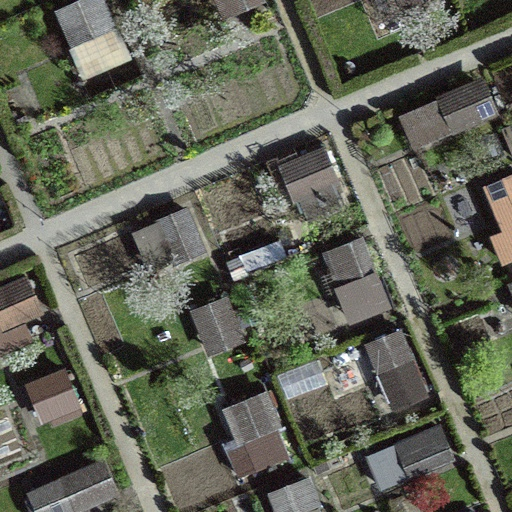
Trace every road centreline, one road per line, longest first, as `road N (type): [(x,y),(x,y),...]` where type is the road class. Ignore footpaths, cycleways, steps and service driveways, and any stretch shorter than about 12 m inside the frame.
road 1 (track): [(511,40),(0,257)]
road 2 (track): [(288,0),(503,511)]
road 3 (track): [(158,511),(0,140)]
